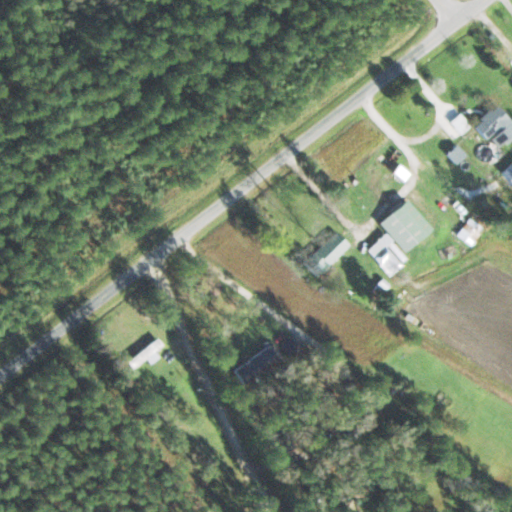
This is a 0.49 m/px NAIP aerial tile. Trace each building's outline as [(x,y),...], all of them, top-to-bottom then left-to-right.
[(511,139),(511,125),(501,106),(473,123),(483,140),(497,132),(504,144),(511,139)] [(390,213),(414,243),(429,230),(406,200),(390,213)] [(482,228),(469,220),(459,236),(472,245),(482,228)] [(349,246),(335,232),(303,264),(317,277),(349,246)] [(393,241),(385,234),(366,252),(390,275),(401,264),(385,248),(393,241)] [(132,356),(137,365),(164,348),(158,340),(132,356)] [(281,362),(272,346),(233,370),(243,386),(281,362)] [(294,446),(278,427),(265,437),(282,457),(294,446)]
